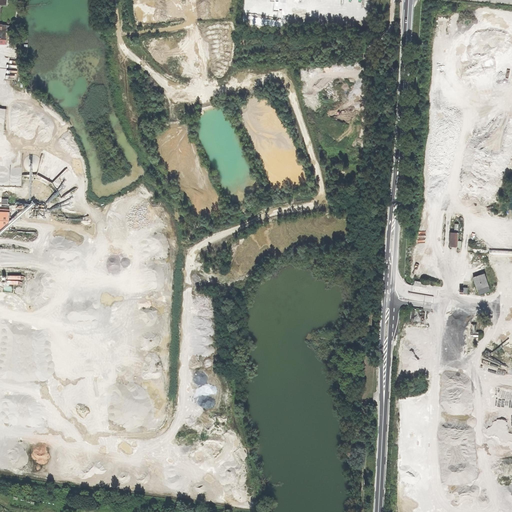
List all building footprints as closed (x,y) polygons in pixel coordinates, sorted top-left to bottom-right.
[(448,246),(459,247),(460,224),(453,223),(453,232),(449,232),(448,246)] [(478,295),(490,291),(486,275),(473,279),(478,295)] [(445,339),(450,339),(452,319),(442,318),(440,334),(445,334),(445,339)] [(462,320),(458,320),(456,340),(461,340),(461,335),(468,336),(468,325),(462,324),(462,320)] [(468,324),(468,325),(468,336),(472,336),(472,337),(476,337),(476,332),(473,332),(473,324),(468,324)]
